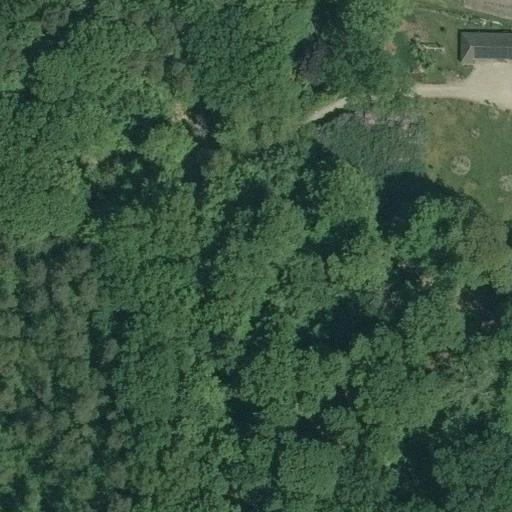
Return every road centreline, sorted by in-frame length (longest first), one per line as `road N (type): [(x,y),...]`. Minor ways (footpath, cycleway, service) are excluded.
road 1 (unclassified): [(207,0),(200,160),(174,366),(180,511)]
road 2 (track): [(32,168),(255,155),(288,142),(332,107),(381,94),(511,95)]
